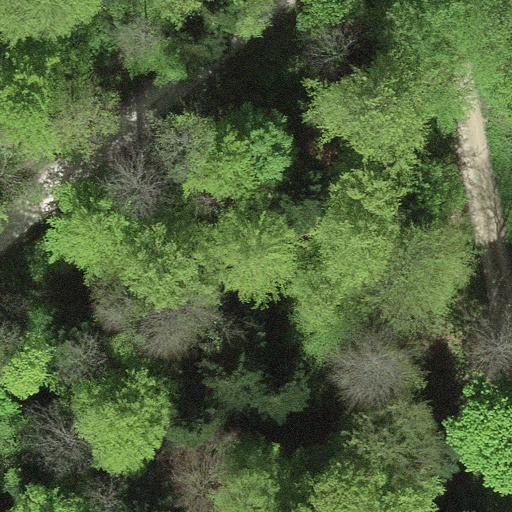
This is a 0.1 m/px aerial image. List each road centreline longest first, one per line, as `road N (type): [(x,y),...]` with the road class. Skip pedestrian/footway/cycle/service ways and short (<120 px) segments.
road 1 (track): [(284,0),(0,222)]
road 2 (track): [(511,321),(437,0)]
